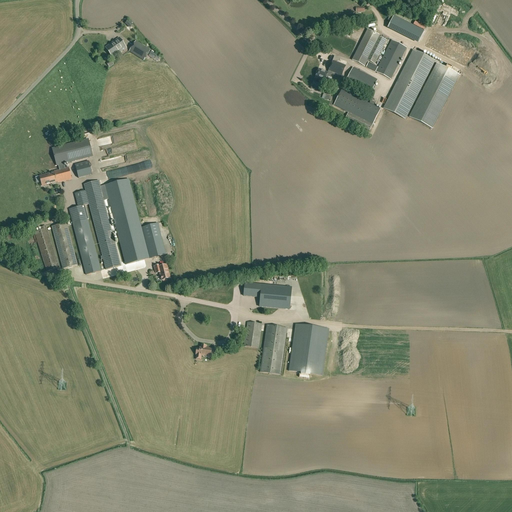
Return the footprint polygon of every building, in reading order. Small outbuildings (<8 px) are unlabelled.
[(424,31),(394,16),(388,27),(419,42),(424,31)] [(380,35),(368,29),(352,60),(365,67),(368,60),(379,37),(380,35)] [(471,56),(432,36),(427,47),(465,67),(471,56)] [(386,41),(379,37),(368,60),(375,64),(386,41)] [(112,58),(126,48),(119,38),(105,48),(112,58)] [(407,48),(392,40),(378,67),(378,68),(376,72),(391,80),(407,48)] [(144,60),(150,50),(136,41),(129,51),(144,60)] [(435,61),(414,50),(384,109),(405,119),(435,61)] [(161,56),(152,51),(150,53),(148,56),(156,61),(157,62),(161,56)] [(320,66),(316,77),(325,81),(327,76),(332,77),(333,73),(341,77),(346,66),(337,62),(339,58),(334,56),(328,73),(324,71),(325,68),(320,66)] [(378,67),(368,62),(366,67),(376,72),(378,68),(378,67)] [(460,77),(436,64),(409,118),(432,131),(460,77)] [(370,95),(377,80),(353,67),(345,83),(370,95)] [(311,89),(321,93),(325,86),(314,81),(311,89)] [(381,109),(342,89),(334,105),(373,125),(381,109)] [(373,125),(348,113),(345,119),(370,131),(373,125)] [(89,140),(75,144),(79,159),(93,155),(89,140)] [(59,170),(65,169),(64,163),(79,159),(75,144),(53,149),(57,165),(58,164),(59,170)] [(135,153),(101,161),(102,167),(137,159),(135,153)] [(78,178),(92,175),(89,161),(76,164),(75,165),(78,178)] [(54,172),(39,176),(42,186),(57,182),(57,183),(71,179),(68,168),(65,169),(59,170),(54,172)] [(129,179),(101,186),(103,196),(104,200),(109,199),(114,220),(111,221),(112,227),(116,226),(126,265),(150,258),(148,252),(129,179)] [(85,190),(88,200),(103,196),(101,186),(99,181),(84,185),(85,190)] [(88,200),(85,190),(80,192),(82,201),(77,202),(78,207),(89,204),(88,200)] [(103,196),(88,200),(89,204),(106,270),(121,266),(104,200),(103,196)] [(86,205),(69,209),(72,221),(87,218),(85,210),(87,209),(86,205)] [(87,218),(72,221),(86,275),(101,271),(87,218)] [(63,269),(77,265),(66,223),(52,227),(63,269)] [(148,252),(150,258),(166,255),(161,237),(163,236),(161,231),(160,232),(158,223),(142,227),(148,252)] [(47,271),(59,267),(46,226),(41,227),(42,230),(35,232),(47,271)] [(162,280),(170,278),(167,265),(160,267),(160,265),(154,267),(155,271),(159,270),(162,280)] [(261,285),(245,284),(244,294),(260,296),(260,294),(261,285)] [(291,288),(264,285),(262,285),(260,298),(259,307),(289,310),(291,288)] [(224,303),(235,303),(235,294),(219,294),(219,299),(224,299),(224,303)] [(256,330),(262,333),(265,326),(256,322),(253,327),(257,328),(256,330)] [(206,346),(202,345),(201,348),(200,347),(200,349),(197,349),(196,355),(196,359),(201,360),(202,355),(211,357),(212,349),(206,348),(206,346)]
